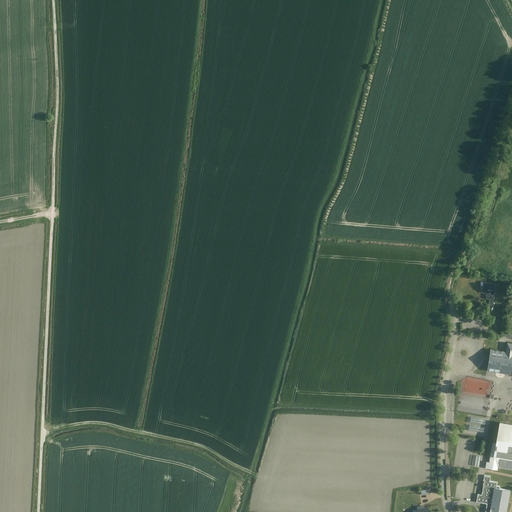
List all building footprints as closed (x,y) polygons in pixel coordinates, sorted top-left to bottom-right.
[(495,284),(484,283),(482,293),(486,293),(486,296),(487,296),(487,299),(490,299),(489,304),(493,304),(495,284)] [(511,343),(507,343),(505,353),(490,350),(486,371),(511,375),(511,367),(511,343)] [(492,381),(461,377),(457,410),(487,415),(492,381)] [(511,424),(500,422),(496,445),(493,444),(489,462),(487,461),(486,468),(498,470),(498,468),(511,470),(511,424)] [(491,476),(485,475),(482,495),(478,494),(477,501),(487,503),(485,511),(506,511),(511,489),(497,487),(498,482),(490,480),(491,476)]
